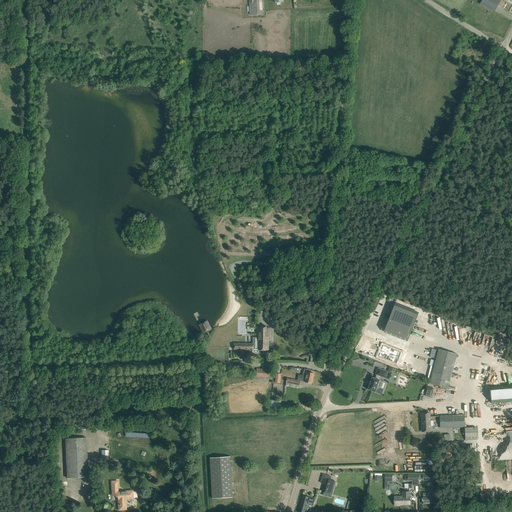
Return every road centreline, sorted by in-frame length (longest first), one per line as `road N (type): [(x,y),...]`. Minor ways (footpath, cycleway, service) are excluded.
road 1 (unclassified): [(289,511),(322,403),(503,48)]
road 2 (track): [(351,0),(324,371)]
road 3 (unknown): [(363,322),(467,352),(462,396)]
